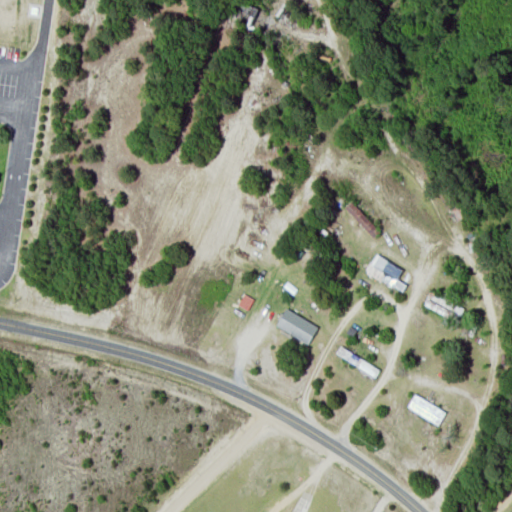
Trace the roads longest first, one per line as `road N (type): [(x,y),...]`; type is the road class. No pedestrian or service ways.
road 1 (tertiary): [(0,321),(140,355),(240,391),(324,439),(422,511)]
road 2 (residential): [(275,410),(169,511)]
